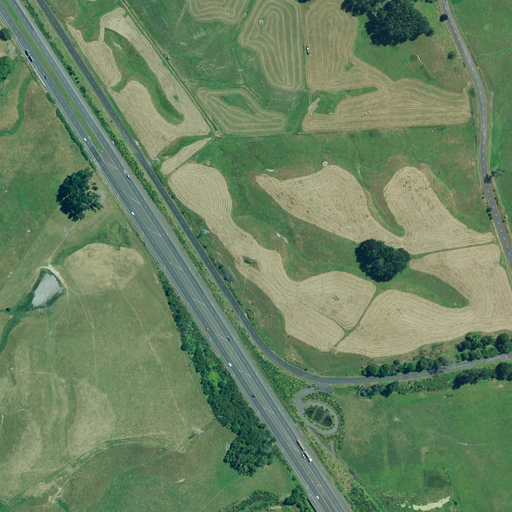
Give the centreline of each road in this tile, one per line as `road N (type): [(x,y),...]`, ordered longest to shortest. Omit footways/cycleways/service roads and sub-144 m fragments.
road 1 (unclassified): [(41,0),(272,358),(299,376),(339,382),(511,355)]
road 2 (motorway): [(12,0),(335,511)]
road 3 (motorway): [(322,511),(0,6)]
road 4 (unclassified): [(444,0),(480,93),(486,184),(511,260)]
